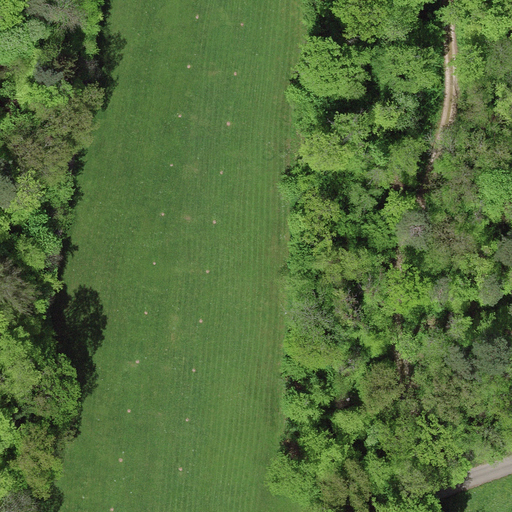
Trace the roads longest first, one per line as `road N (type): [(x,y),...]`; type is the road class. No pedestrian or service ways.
road 1 (unclassified): [(28,511),(40,281),(93,0)]
road 2 (track): [(432,497),(398,344),(397,276),(442,150),(460,0)]
